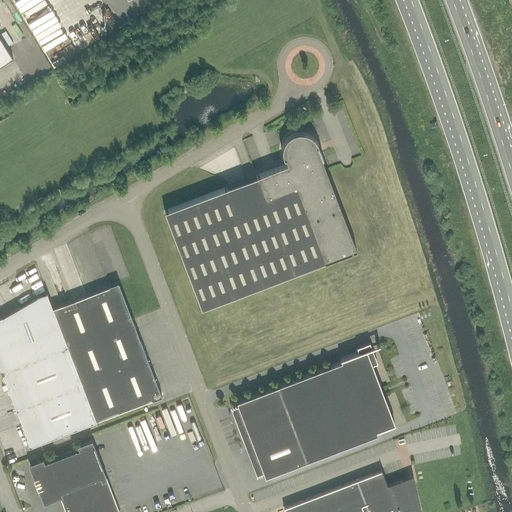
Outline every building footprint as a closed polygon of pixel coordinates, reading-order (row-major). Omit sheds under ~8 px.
[(8,46),(13,42),(6,30),(0,34),(8,46)] [(0,65),(13,58),(0,37),(0,65)] [(325,261),(356,249),(322,159),(323,158),(318,144),(315,140),(311,137),(306,135),(300,134),(295,135),(290,138),(287,142),(284,146),(283,151),(283,157),(286,164),(165,211),(202,308),(325,261)] [(157,398),(162,396),(118,282),(108,285),(109,286),(53,308),(96,420),(152,399),(152,400),(157,398)] [(29,446),(96,421),(96,420),(53,308),(47,292),(37,295),(37,296),(3,316),(2,316),(0,316),(0,368),(5,381),(27,437),(26,437),(29,446)] [(253,444),(266,476),(378,433),(377,430),(395,423),(372,363),(377,361),(370,342),(358,346),(360,351),(340,358),(341,361),(237,401),(242,414),(235,417),(246,446),(253,444)] [(102,476),(91,448),(87,446),(37,465),(35,469),(45,495),(49,497),(58,493),(65,511),(119,511),(105,475),(102,476)] [(388,485),(382,469),(284,508),(286,511),(421,511),(420,509),(419,509),(413,493),(417,493),(415,486),(411,487),(407,477),(388,485)]
